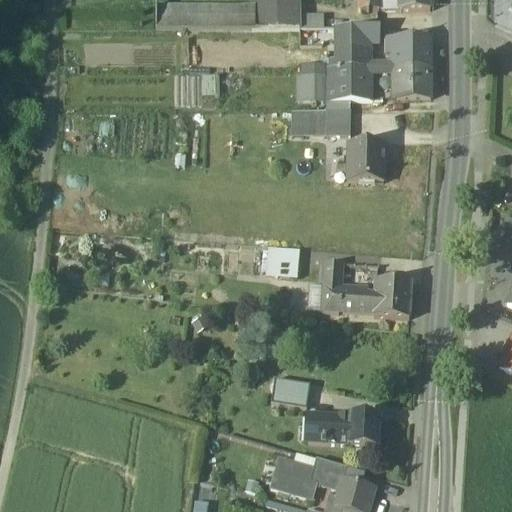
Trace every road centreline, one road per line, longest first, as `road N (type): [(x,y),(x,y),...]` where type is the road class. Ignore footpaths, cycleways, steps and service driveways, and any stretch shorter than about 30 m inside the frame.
road 1 (secondary): [(430,511),(457,162),(458,0)]
road 2 (unclassified): [(0,489),(40,281),(49,0)]
